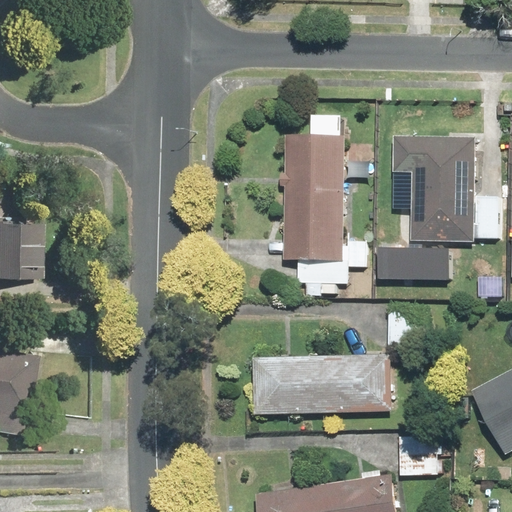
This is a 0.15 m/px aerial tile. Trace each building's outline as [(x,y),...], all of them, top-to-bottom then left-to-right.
[(316,134),(289,134),(290,259),(304,259),(304,290),(355,289),(353,112),(316,112),(316,134)] [(485,134),(399,136),(400,171),(419,171),(420,241),(511,239),(510,192),(486,192),(485,134)] [(0,278),(45,279),(47,207),(0,205),(0,278)] [(380,248),(379,277),(449,279),(450,250),(380,248)] [(436,305),(393,303),(392,342),(435,344),(436,305)] [(42,354),(0,347),(0,429),(29,434),(42,354)] [(394,351),(261,354),(263,417),(395,414),(394,351)] [(511,365),(474,387),(511,456),(511,365)] [(446,439),(408,438),(407,476),(445,477),(446,439)] [(399,511),(393,471),(262,491),(265,511),(399,511)]
